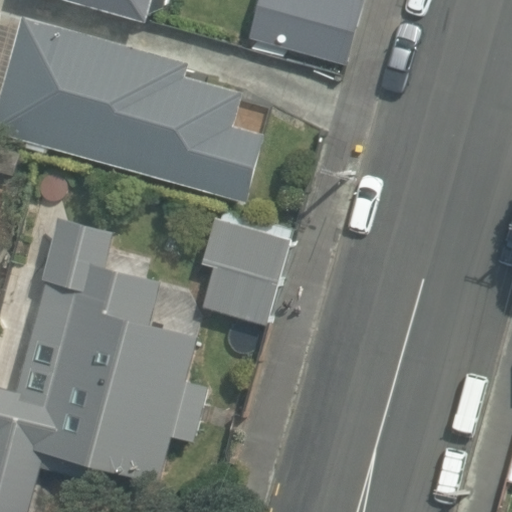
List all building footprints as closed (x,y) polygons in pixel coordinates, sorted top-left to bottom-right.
[(98,0),(151,15),(153,5),(170,0),(98,0)] [(267,0),(258,36),(353,62),(369,0),(267,0)] [(0,107),(0,127),(251,196),(271,123),(239,115),(247,83),(189,67),(192,55),(5,4),(0,22),(0,92),(4,93),(0,107)] [(0,171),(18,176),(25,151),(0,143),(0,171)] [(204,299),(270,317),(295,229),(218,207),(205,253),(216,257),(204,299)] [(0,506),(25,511),(30,511),(43,458),(51,460),(55,444),(164,470),(174,429),(198,435),(212,377),(190,371),(201,325),(152,313),(162,272),(108,259),(116,224),(61,211),(20,384),(0,379),(0,506)]
